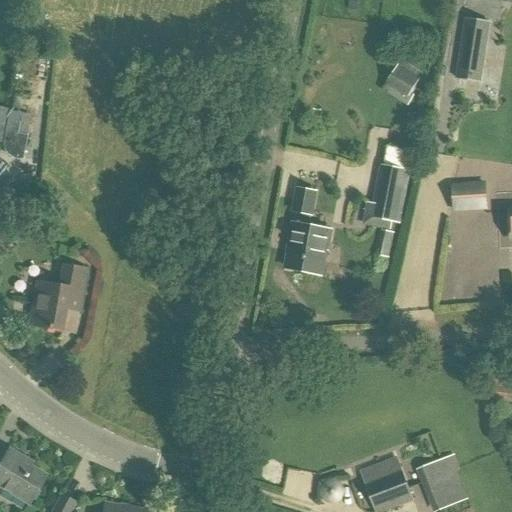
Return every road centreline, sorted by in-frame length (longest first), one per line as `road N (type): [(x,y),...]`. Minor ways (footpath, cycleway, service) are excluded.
road 1 (unclassified): [(226,355),(293,0)]
road 2 (unclassified): [(511,331),(226,355)]
road 3 (residential): [(0,375),(72,434),(202,483)]
road 4 (unclassified): [(202,483),(226,355)]
